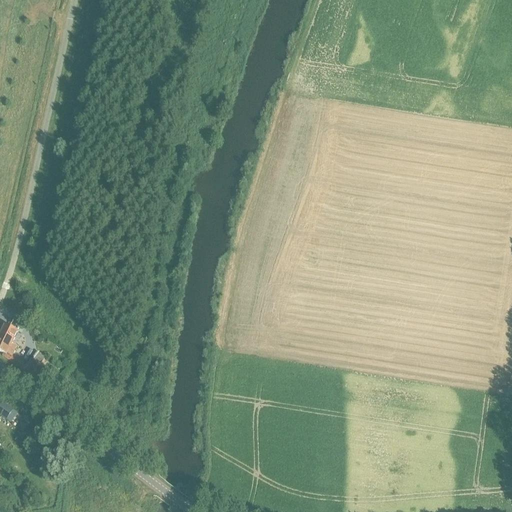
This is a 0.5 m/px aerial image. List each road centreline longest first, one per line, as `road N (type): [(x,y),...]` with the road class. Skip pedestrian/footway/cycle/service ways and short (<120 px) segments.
road 1 (unclassified): [(0,300),(75,0)]
road 2 (tertiary): [(194,511),(0,369)]
